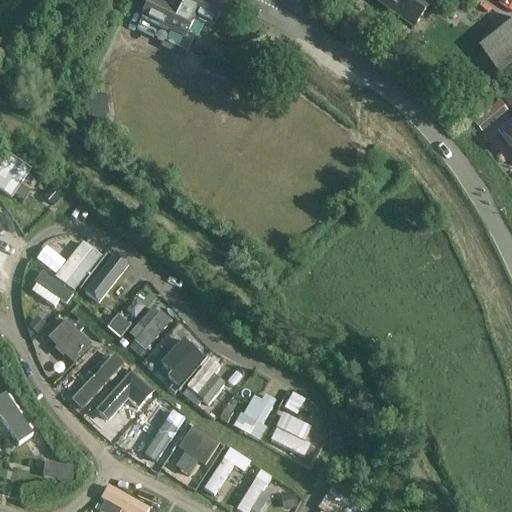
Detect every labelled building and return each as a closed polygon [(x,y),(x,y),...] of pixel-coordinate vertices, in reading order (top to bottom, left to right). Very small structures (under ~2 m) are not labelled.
[(137,30),(163,43),(168,32),(185,40),(194,22),(207,28),(205,33),(210,36),(220,16),(198,5),(200,1),(198,0),(183,0),(176,15),(150,2),(137,30)] [(373,0),(413,29),(434,0),(373,0)] [(462,0),(474,8),(479,0),(462,0)] [(511,23),(477,50),(498,78),(511,67),(511,23)] [(485,134),(511,112),(511,91),(475,122),(485,134)] [(511,122),(499,133),(505,141),(511,150),(511,122)] [(0,190),(16,199),(34,164),(7,150),(0,162),(0,190)] [(44,200),(52,208),(60,199),(51,192),(44,200)] [(74,292),(103,257),(84,241),(55,277),(74,292)] [(115,254),(85,295),(100,305),(130,265),(115,254)] [(47,273),(32,289),(56,311),(70,295),(47,273)] [(150,310),(133,330),(150,345),(172,320),(145,296),(140,301),(150,310)] [(56,361),(82,336),(68,322),(42,347),(56,361)] [(97,357),(106,365),(112,358),(103,350),(97,357)] [(85,390),(108,369),(98,358),(75,379),(85,390)] [(192,393),(182,386),(177,392),(187,400),(192,393)] [(105,406),(112,411),(126,393),(119,387),(105,406)] [(272,400),(249,393),(237,431),(260,438),(272,400)] [(0,398),(0,420),(3,419),(19,446),(34,436),(8,394),(0,398)] [(152,452),(170,426),(181,434),(189,423),(161,403),(135,441),(152,452)] [(269,443),(305,458),(312,444),(306,441),(312,427),(282,414),(269,443)] [(168,469),(188,477),(198,450),(178,442),(168,469)] [(222,458),(204,491),(216,497),(234,465),(222,458)] [(235,509),(239,511),(262,511),(272,497),(264,492),(273,478),(259,469),(235,509)] [(320,511),(356,511),(358,509),(342,502),(348,490),(333,483),(320,511)] [(124,511),(149,511),(152,507),(107,486),(100,501),(124,511)] [(101,511),(120,511),(121,511),(102,499),(96,508),(101,511)]
